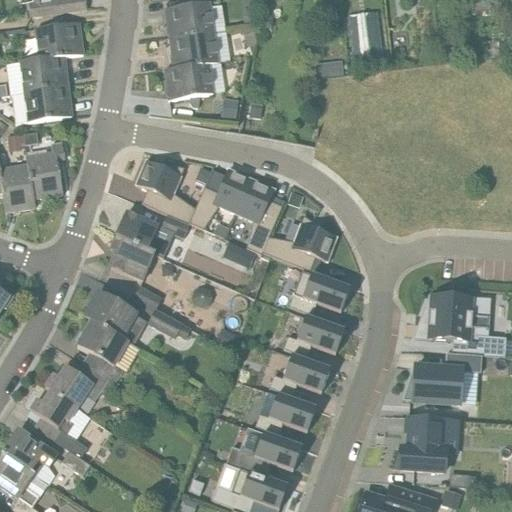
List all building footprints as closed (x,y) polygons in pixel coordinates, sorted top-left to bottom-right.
[(49,0),(30,0),(32,5),(27,6),(29,18),(53,15),(51,3),(50,3),(49,0)] [(53,15),(66,14),(86,11),(84,0),(70,0),(51,3),(53,15)] [(488,13),(488,0),(465,0),(467,15),(488,13)] [(169,41),(213,35),(209,6),(185,9),(165,12),(169,41)] [(253,24),(252,11),(242,12),(243,24),(252,24),(253,24)] [(348,17),(354,66),(355,66),(383,62),(376,14),(348,17)] [(18,65),(63,60),(82,57),(78,26),(33,32),(37,60),(18,64),(18,65)] [(243,34),(245,42),(255,40),(252,30),(242,33),(243,34)] [(174,71),(217,64),(213,35),(169,41),(174,71)] [(22,95),(67,89),(63,60),(18,65),(22,95)] [(188,100),(212,97),(208,68),(217,66),(217,64),(174,71),(164,72),(169,103),(188,100)] [(325,65),(313,66),(314,79),(326,78),(325,66),(325,65)] [(26,125),(51,121),(71,119),(67,89),(22,95),(26,125)] [(189,100),(189,106),(192,111),(197,111),(198,101),(189,100)] [(220,120),(235,122),(238,102),(222,100),(220,120)] [(260,121),(261,107),(250,106),(248,119),(260,121)] [(37,146),(36,135),(23,137),(25,148),(37,146)] [(8,139),(9,149),(19,147),(18,138),(8,139)] [(62,197),(57,164),(64,162),(62,144),(50,146),(51,154),(43,155),(26,158),(33,202),(62,197)] [(33,202),(26,158),(24,159),(25,166),(1,170),(0,167),(0,182),(2,195),(5,215),(35,210),(33,202)] [(166,219),(188,229),(195,213),(173,198),(183,174),(164,170),(162,174),(145,166),(135,190),(146,195),(141,208),(166,219)] [(201,171),(197,181),(205,185),(210,174),(201,171)] [(217,213),(234,220),(249,185),(226,175),(215,199),(203,194),(195,213),(188,229),(203,236),(217,213)] [(262,219),(272,195),(249,185),(234,220),(251,227),(244,254),(260,260),(262,256),(261,256),(267,241),(274,224),(262,219)] [(158,228),(144,223),(125,215),(114,240),(153,259),(154,256),(148,253),(158,228)] [(182,241),(183,241),(188,229),(166,219),(160,232),(182,241)] [(261,256),(262,256),(305,272),(311,274),(316,261),(327,265),(337,241),(319,234),(321,231),(304,220),(293,245),(267,241),(261,256)] [(142,283),(153,259),(114,240),(110,251),(117,254),(110,270),(129,278),(142,283)] [(242,253),(237,265),(248,270),(254,258),(242,253)] [(318,307),(342,315),(351,292),(312,278),(303,301),(294,298),(290,310),(305,315),(314,319),(318,307)] [(132,302),(153,314),(160,301),(139,288),(132,302)] [(90,324),(122,344),(137,318),(97,295),(83,320),(90,324)] [(489,304),(474,302),(429,299),(423,316),(426,317),(426,327),(419,326),(414,340),(452,342),(451,356),(481,358),(504,360),(505,342),(487,340),(488,331),(472,330),(466,329),(467,319),(473,320),(488,321),(489,304)] [(176,339),(180,330),(153,314),(147,325),(147,324),(146,326),(156,332),(174,342),(176,339)] [(312,346),(336,355),(345,332),(306,318),(297,341),(288,338),(284,349),(299,355),(308,358),(312,346)] [(115,368),(127,347),(122,344),(90,324),(76,349),(87,355),(81,366),(100,378),(111,386),(113,387),(123,373),(115,368)] [(176,339),(185,343),(191,332),(181,327),(180,330),(176,339)] [(221,331),(214,344),(230,352),(237,340),(221,331)] [(411,370),(402,403),(460,407),(461,374),(480,375),(481,358),(451,356),(445,356),(444,372),(411,370)] [(298,386),(322,395),(330,371),(291,357),(283,381),(274,377),(270,389),(285,395),(294,398),(298,386)] [(78,411),(86,399),(100,378),(81,366),(75,376),(64,369),(57,380),(52,377),(45,389),(78,411)] [(68,426),(78,411),(45,389),(44,390),(50,393),(41,406),(36,402),(29,413),(40,421),(33,431),(58,447),(65,437),(57,432),(63,423),(68,426)] [(284,425),(308,434),(316,410),(277,396),(269,420),(260,416),(255,428),(270,434),(279,437),(284,425)] [(400,448),(391,468),(399,469),(443,472),(445,451),(440,451),(441,435),(457,436),(457,423),(407,420),(406,433),(410,433),(409,449),(400,448)] [(55,459),(34,444),(17,433),(1,458),(34,479),(37,475),(35,474),(39,467),(47,472),(55,459)] [(269,465),(293,473),(302,450),(263,436),(254,459),(245,456),(241,468),(256,473),(265,476),(269,465)] [(89,468),(68,454),(60,465),(81,479),(89,468)] [(33,480),(34,479),(1,458),(0,459),(0,504),(12,511),(32,511),(31,511),(46,488),(33,480)] [(231,495),(276,511),(279,511),(287,490),(239,472),(231,495)] [(188,493),(199,497),(203,487),(192,483),(188,493)] [(359,511),(430,511),(434,502),(395,490),(392,500),(390,499),(386,501),(365,495),(359,511)] [(441,507),(454,511),(456,511),(461,497),(445,492),(441,507)] [(152,507),(158,511),(170,511),(177,504),(164,493),(152,507)] [(194,511),(196,506),(194,506),(185,502),(181,511),(194,511)]
